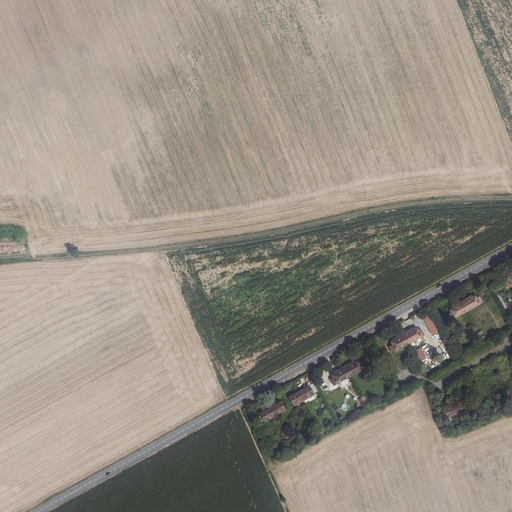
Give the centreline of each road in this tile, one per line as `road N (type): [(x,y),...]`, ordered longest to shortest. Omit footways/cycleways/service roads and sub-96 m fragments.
road 1 (secondary): [(36,511),(511,248)]
road 2 (track): [(0,262),(202,242),(394,205),(511,196)]
